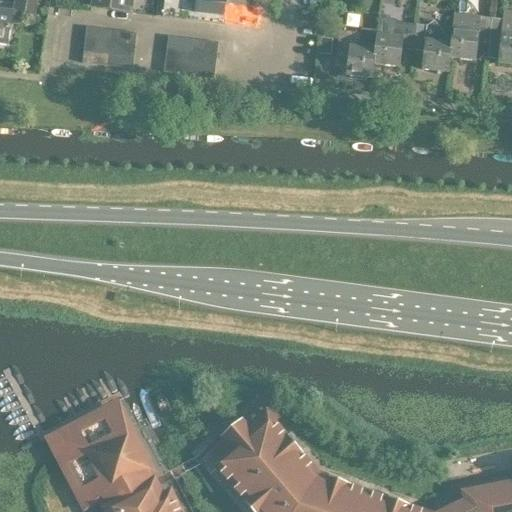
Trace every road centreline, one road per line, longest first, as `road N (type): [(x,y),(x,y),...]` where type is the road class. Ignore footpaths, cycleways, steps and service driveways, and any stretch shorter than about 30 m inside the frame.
road 1 (primary): [(0,260),(511,325)]
road 2 (primary): [(511,243),(0,214)]
